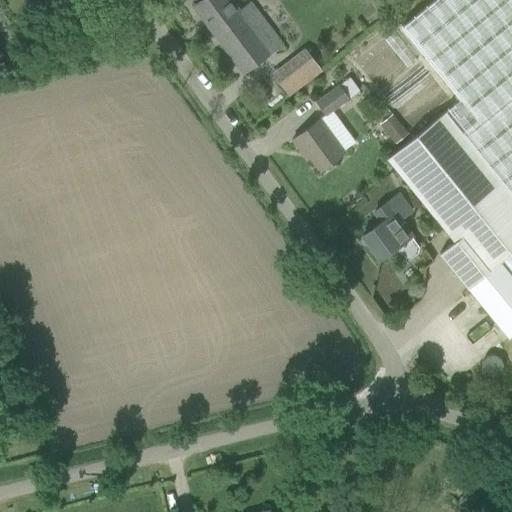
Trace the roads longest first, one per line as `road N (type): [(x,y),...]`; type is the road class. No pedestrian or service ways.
road 1 (unclassified): [(409,394),(396,355),(137,0)]
road 2 (unclassified): [(0,504),(409,394)]
